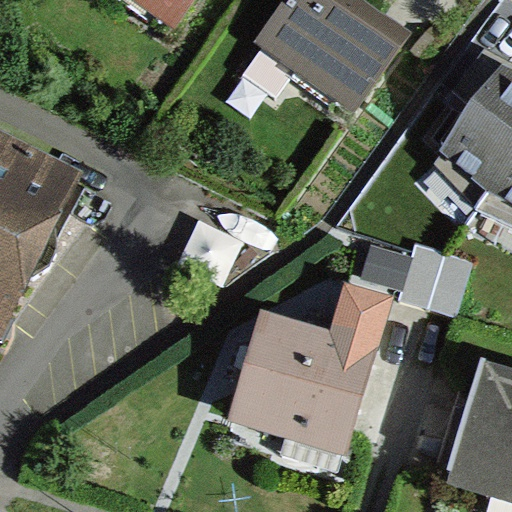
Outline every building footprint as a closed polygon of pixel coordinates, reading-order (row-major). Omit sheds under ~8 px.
[(195,0),(125,0),(171,33),(195,0)] [(411,44),(350,0),(288,0),(253,48),(354,122),(411,44)] [(434,167),(477,212),(511,162),(511,70),(508,67),(487,52),(455,94),(476,110),(434,167)] [(0,332),(79,172),(0,133),(0,332)] [(511,162),(477,212),(511,230),(511,162)] [(455,323),(471,262),(416,247),(399,308),(455,323)] [(392,310),(345,296),(330,344),(264,323),(232,426),(346,461),(392,310)] [(511,375),(485,368),(447,490),(511,509),(511,375)]
